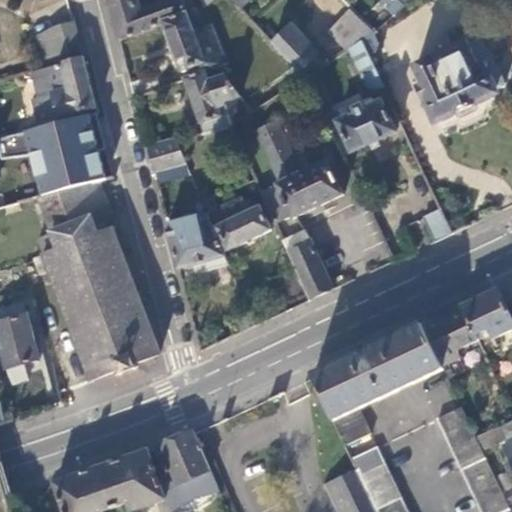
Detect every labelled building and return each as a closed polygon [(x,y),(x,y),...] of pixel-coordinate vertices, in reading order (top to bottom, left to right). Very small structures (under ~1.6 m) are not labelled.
[(25,0),(28,11),(66,0),(25,0)] [(108,0),(110,4),(120,40),(164,25),(164,23),(188,14),(182,0),(177,0),(139,13),(135,0),(108,0)] [(231,0),(240,9),(248,1),(246,0),(231,0)] [(379,0),(378,2),(393,17),(405,6),(397,0),(379,0)] [(329,32),(347,50),(369,29),(350,10),(329,32)] [(211,26),(194,32),(188,14),(164,23),(164,25),(182,73),(195,68),(197,74),(220,65),(224,63),(211,26)] [(46,68),(83,57),(74,23),(51,28),(37,34),(46,68)] [(292,25),(273,43),(304,79),(324,66),(315,56),(319,52),(292,25)] [(421,88),(438,122),(458,112),(461,118),(478,110),(475,105),(498,94),(496,91),(506,86),(497,66),(495,67),(482,39),(468,45),(467,43),(417,67),(425,86),(421,88)] [(362,40),(347,50),(369,94),(384,86),(362,40)] [(68,116),(96,108),(91,85),(83,57),(46,68),(33,72),(41,99),(35,101),(41,123),(68,116)] [(226,102),(241,97),(220,65),(197,74),(185,80),(186,81),(202,124),(223,117),(220,108),(227,106),(226,102)] [(155,75),(131,83),(135,98),(160,90),(155,75)] [(396,132),(404,128),(390,99),(382,103),(396,132)] [(323,117),(341,155),(351,150),(352,153),(396,132),(382,103),(344,121),(339,110),(323,117)] [(114,179),(98,116),(44,130),(0,142),(0,149),(2,160),(29,156),(39,198),(100,183),(114,179)] [(297,218),(344,195),(327,161),(302,172),(276,120),(256,130),(281,183),(277,185),(293,216),(294,219),(297,218)] [(176,141),(148,148),(151,158),(155,174),(187,165),(177,142),(176,141)] [(135,365),(160,355),(111,230),(116,227),(100,183),(85,187),(39,198),(53,233),(38,239),(45,255),(35,259),(36,262),(41,274),(51,271),(93,381),(118,371),(120,376),(137,369),(135,365)] [(276,225),(293,216),(277,185),(262,192),(261,193),(276,225)] [(226,245),(222,246),(225,254),(272,231),(262,209),(251,214),(244,200),(224,209),(230,224),(220,230),(226,245)] [(433,243),(452,235),(442,211),(423,220),(433,243)] [(209,215),(169,225),(175,247),(181,270),(196,266),(198,275),(210,272),(212,278),(214,277),(215,280),(234,275),(225,254),(209,215)] [(296,269),(311,301),(318,298),(329,293),(335,290),(311,240),(288,251),(296,269)] [(275,280),(289,311),(311,301),(296,269),(275,280)] [(494,338),(511,330),(511,317),(499,289),(482,297),(462,306),(476,336),(477,335),(490,330),(494,338)] [(476,336),(462,306),(461,307),(444,315),(431,322),(423,325),(443,367),(461,358),(457,351),(480,340),(477,335),(476,336)] [(22,307),(7,312),(10,321),(25,316),(22,307)] [(7,309),(0,311),(0,341),(8,370),(12,384),(28,379),(25,366),(39,361),(27,316),(25,316),(10,321),(7,312),(7,309)] [(443,367),(423,325),(381,345),(314,377),(316,380),(334,421),(336,425),(347,446),(372,435),(360,410),(444,370),(443,367)] [(476,436),(462,407),(438,419),(482,511),(511,511),(508,505),(476,436)] [(173,511),(220,492),(194,432),(175,440),(158,448),(149,451),(165,499),(171,511),(173,511)] [(511,442),(503,446),(511,464),(511,442)] [(408,511),(378,448),(354,459),(360,471),(379,511),(408,511)] [(171,511),(165,499),(149,451),(98,468),(55,483),(64,511),(103,511),(104,511),(127,505),(129,511),(130,511),(158,502),(161,511),(171,511)] [(379,511),(360,471),(328,488),(339,511),(379,511)]
